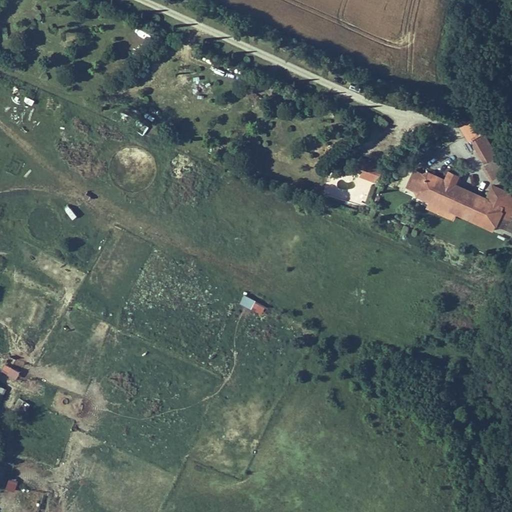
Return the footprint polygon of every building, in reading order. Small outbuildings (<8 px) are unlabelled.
[(199,57),(198,62),(211,65),(212,60),(199,57)] [(137,119),(132,126),(142,134),(148,126),(137,119)] [(473,121),(465,127),(480,151),(490,146),(473,121)] [(357,174),(375,183),(382,167),(365,159),(357,174)] [(410,188),(427,195),(430,188),(479,207),(477,214),(490,219),(495,204),(504,207),(508,198),(505,197),(507,193),(500,190),(503,184),(504,181),(487,175),(481,189),(449,176),(452,166),(442,162),(438,172),(425,167),(424,170),(412,165),(405,182),(411,185),(410,188)] [(500,190),(507,193),(510,186),(503,184),(500,190)] [(430,188),(427,195),(477,214),(479,207),(430,188)] [(113,261),(111,267),(122,270),(124,264),(113,261)] [(239,303),(261,312),(265,304),(242,294),(239,303)] [(9,355),(6,363),(21,368),(23,360),(9,355)] [(5,362),(1,371),(17,377),(21,369),(5,362)] [(26,412),(29,402),(22,399),(18,409),(26,412)] [(14,491),(18,480),(8,476),(4,487),(14,491)]
